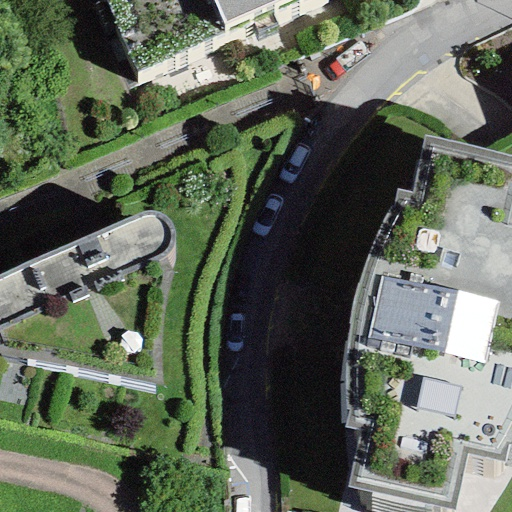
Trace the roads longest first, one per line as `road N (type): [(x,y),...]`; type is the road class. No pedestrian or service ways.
road 1 (residential): [(388,42),(251,304),(238,363),(259,511)]
road 2 (residential): [(388,42),(0,223)]
